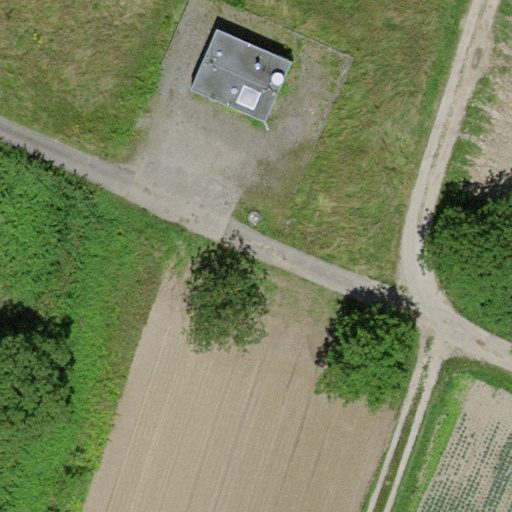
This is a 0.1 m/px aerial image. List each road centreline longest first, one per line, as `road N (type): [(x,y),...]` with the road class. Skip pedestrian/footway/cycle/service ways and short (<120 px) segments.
road 1 (track): [(0,111),(511,337)]
road 2 (track): [(410,292),(499,0)]
road 3 (track): [(375,511),(443,309)]
